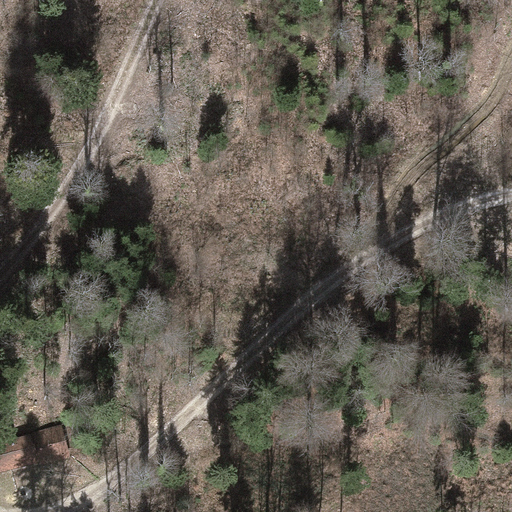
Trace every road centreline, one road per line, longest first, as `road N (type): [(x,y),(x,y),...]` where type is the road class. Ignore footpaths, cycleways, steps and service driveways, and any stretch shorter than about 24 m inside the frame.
road 1 (track): [(511,195),(467,204),(385,241),(301,304),(194,408),(76,502),(0,509)]
road 2 (track): [(0,279),(78,167),(171,0)]
